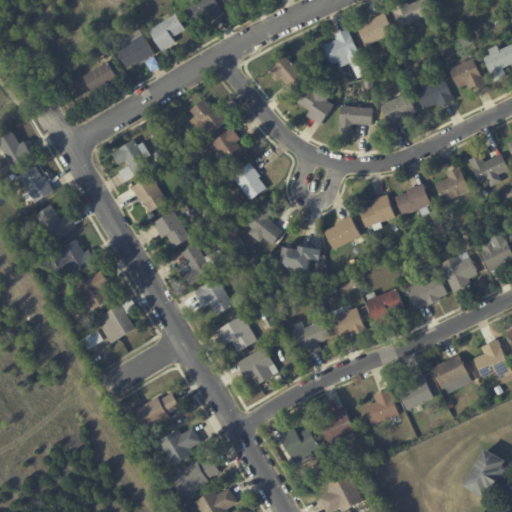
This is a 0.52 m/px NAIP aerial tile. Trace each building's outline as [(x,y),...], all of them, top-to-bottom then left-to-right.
[(224,16),(214,22),(212,17),(199,24),(189,8),(201,0),(218,0),(227,14),(224,16)] [(420,20),(404,28),(395,9),(410,2),(412,5),(421,0),(428,0),(435,13),(420,20)] [(382,41),(370,47),(361,28),(372,23),(371,21),(387,13),(396,33),(390,36),(392,40),(387,43),(386,39),(382,41)] [(174,45),(164,51),(152,30),(178,14),(188,30),(175,37),(178,43),(174,45)] [(98,29),(105,27),(108,33),(101,36),(98,29)] [(155,55),(142,63),(141,61),(130,68),(119,51),(133,42),(130,36),(141,29),(157,54),(155,55)] [(326,47),(339,40),(337,36),(350,29),(371,73),(360,79),(352,63),(343,68),(341,62),(335,65),(326,47)] [(511,65),(506,68),(510,76),(498,82),(487,58),(493,55),(491,50),(500,46),(502,51),(511,45),(511,65)] [(294,63),(309,82),(296,93),(284,78),(279,82),(270,71),(288,56),(294,63)] [(485,85),(472,92),(469,86),(462,89),(453,69),(475,59),(488,84),(485,85)] [(119,81),(96,95),(85,78),(110,62),(121,79),(119,81)] [(329,81),(334,76),(339,80),(335,85),(329,81)] [(454,102),(442,108),(440,104),(427,110),(418,92),(446,79),(457,100),(454,102)] [(366,81),(375,80),(377,93),(367,94),(366,81)] [(321,124),(309,117),(313,112),(301,104),(311,88),(316,92),(320,86),(333,95),(329,101),(337,105),(323,126),(321,124)] [(404,125),(394,129),(383,106),(411,93),(420,113),(405,120),(407,123),(404,125)] [(222,110),(231,120),(213,136),(210,132),(204,137),(192,122),(198,117),(192,111),(206,100),(216,111),(220,108),(222,110)] [(371,125),(355,124),(355,133),(342,132),(344,106),(375,109),(374,126),(371,125)] [(236,129),(243,139),(239,142),(248,154),(233,166),(227,160),(223,163),(217,155),(221,152),(215,144),(235,128),(236,129)] [(27,142),(35,156),(15,168),(0,143),(0,141),(14,133),(22,145),(27,142)] [(187,144),(194,139),(196,143),(190,147),(187,144)] [(126,181),(121,172),(131,166),(128,161),(121,165),(114,154),(137,140),(140,146),(145,143),(153,156),(148,158),(153,168),(128,183),(126,181)] [(164,150),(171,146),(177,156),(169,160),(164,150)] [(511,170),(505,173),(501,176),(504,182),(493,187),(490,181),(484,184),(472,161),(484,155),(487,162),(504,154),(511,170)] [(253,164),(263,177),(261,179),(269,189),(252,201),(235,176),(253,163),(253,164)] [(43,175),(45,178),(47,177),(56,192),(37,204),(21,178),(38,167),(43,175)] [(458,197),(447,203),(438,185),(451,178),(449,174),(462,167),(473,189),(458,197)] [(140,198),(134,188),(154,176),(169,202),(151,212),(145,202),(143,203),(140,198)] [(398,198),(410,193),(409,191),(426,184),(434,205),(430,207),(432,213),(425,217),(422,210),(406,217),(398,198)] [(368,228),(362,210),(376,206),(374,201),(390,195),(398,218),(382,223),(384,229),(377,231),(375,226),(368,228)] [(72,217),(78,226),(56,242),(38,216),(54,205),(63,219),(70,214),(72,217)] [(276,225),(286,232),(275,246),(266,239),(262,243),(251,234),(255,230),(250,226),(266,206),(276,213),(271,220),(276,225)] [(479,211),(485,208),(488,213),(482,216),(479,211)] [(164,237),(156,224),(176,212),(192,239),(176,248),(169,236),(164,239),(164,237)] [(463,216),(472,212),(475,218),(466,222),(463,216)] [(483,220),(487,218),(486,216),(491,214),(493,219),(489,220),(490,223),(486,225),(483,220)] [(362,237),(337,251),(328,233),(340,226),(339,224),(353,217),(364,237),(362,237)] [(209,221),(213,218),(218,225),(213,228),(209,221)] [(442,247),(438,239),(445,235),(449,244),(442,247)] [(502,268),(493,272),(484,253),(487,251),(484,246),(494,241),(493,240),(503,235),(506,242),(509,240),(511,246),(511,267),(510,269),(508,265),(502,268)] [(218,242),(224,239),(227,245),(221,248),(218,242)] [(91,253),(97,263),(77,276),(73,269),(66,273),(58,259),(64,255),(62,251),(79,240),(87,253),(90,251),(91,253)] [(404,243),(410,241),(412,247),(407,249),(404,243)] [(181,270),(189,265),(192,271),(194,270),(184,254),(199,245),(207,258),(213,254),(214,255),(221,251),(224,257),(217,261),(218,263),(212,266),(216,272),(193,286),(186,274),(184,275),(181,270)] [(322,251),(324,251),(322,262),(314,260),(311,272),(291,268),(290,272),(278,270),(280,258),(285,259),(287,248),(302,251),(303,247),(322,251)] [(471,258),(473,257),(482,276),(473,281),(475,285),(457,294),(443,266),(461,257),(463,262),(471,258)] [(222,270),(218,273),(215,268),(220,265),(223,269),(222,270)] [(105,272),(113,286),(105,290),(112,301),(90,314),(75,290),(79,287),(79,286),(104,271),(105,272)] [(429,308),(428,308),(427,306),(418,311),(408,291),(440,276),(449,296),(441,299),(442,302),(429,308)] [(220,280),(236,306),(219,316),(212,305),(206,308),(196,292),(219,278),(220,280)] [(273,289),(279,301),(272,305),(265,294),(273,289)] [(391,323),(380,328),(370,301),(369,296),(377,293),(379,297),(399,289),(408,311),(402,313),(401,312),(391,316),(393,322),(391,323)] [(134,300),(139,309),(129,315),(138,329),(113,345),(99,320),(133,299),(134,300)] [(352,335),(342,339),(333,319),(359,308),(369,332),(356,337),(355,334),(352,335)] [(268,311),(271,317),(275,326),(269,329),(265,321),(261,314),(268,311)] [(225,341),(219,332),(249,314),(254,321),(249,324),(260,342),(241,354),(234,343),(228,346),(225,341)] [(324,351),(308,358),(297,333),(326,320),(334,338),(321,344),(324,351)] [(84,341),(100,331),(106,341),(90,351),(84,341)] [(511,375),(504,380),(500,372),(486,379),(477,360),(488,355),(485,348),(500,341),(511,365),(511,375)] [(245,374),(240,364),(267,348),(277,365),(270,369),(275,378),(259,388),(254,378),(250,381),(245,374)] [(435,369),(462,355),(475,381),(451,394),(449,389),(446,390),(435,369)] [(423,406),(411,412),(402,393),(415,387),(413,383),(426,376),(437,399),(423,406)] [(502,386),(505,392),(500,396),(496,389),(502,386)] [(401,417),(375,426),(368,407),(380,403),(377,396),(393,390),(402,416),(401,417)] [(176,393),(183,405),(171,413),(174,417),(148,433),(135,412),(160,396),(163,400),(175,392),(176,393)] [(331,442),(323,423),(336,417),(334,413),(347,407),(357,430),(331,442)] [(196,428),(204,442),(193,448),(196,453),(175,465),(160,441),(181,429),(184,433),(195,427),(196,428)] [(287,443),(283,437),(297,427),(301,434),(311,427),(323,446),(300,462),(287,443)] [(467,488),(488,451),(508,462),(504,468),(509,471),(494,496),(490,494),(487,499),(467,488)] [(216,461),(223,471),(211,478),(213,481),(187,498),(174,477),(200,461),(202,465),(214,457),(216,461)] [(330,465),(335,462),(338,471),(334,473),(330,465)] [(331,511),(328,511),(322,498),(333,492),(331,487),(353,476),(365,501),(344,511),(342,507),(331,511)] [(233,488),(241,502),(229,509),(230,511),(203,511),(197,501),(218,489),(220,494),(232,488),(233,488)] [(172,495),(179,491),(183,496),(176,501),(172,495)]
